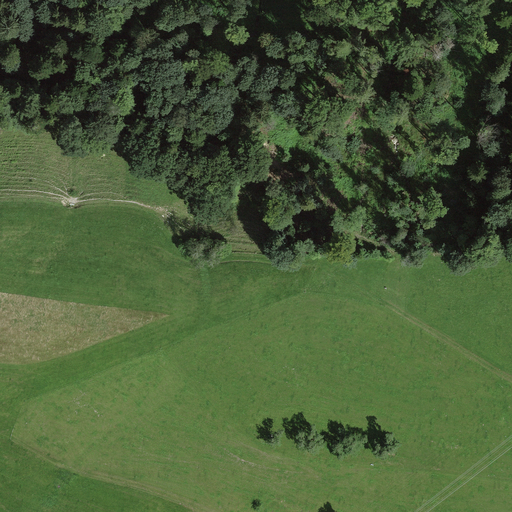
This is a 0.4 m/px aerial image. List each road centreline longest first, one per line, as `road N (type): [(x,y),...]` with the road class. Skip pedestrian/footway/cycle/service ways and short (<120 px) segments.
road 1 (track): [(511,380),(305,262),(194,255)]
road 2 (track): [(203,511),(0,439)]
